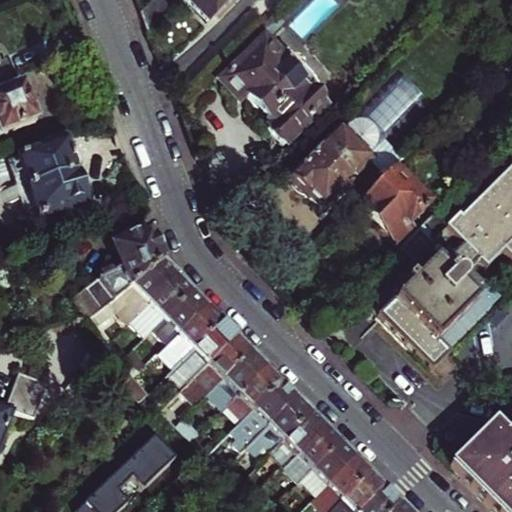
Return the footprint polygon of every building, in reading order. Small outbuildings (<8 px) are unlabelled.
[(157,0),(150,0),(138,12),(146,33),(168,11),(157,0)] [(227,0),(184,0),(206,22),(227,0)] [(241,93),(247,99),(245,101),(264,119),(265,118),(271,123),(265,129),(281,145),(323,102),(307,87),(304,89),(275,59),(277,57),(261,41),(219,84),(235,99),(241,93)] [(362,113),(349,126),(351,125),(354,124),(356,124),(359,124),(361,124),(363,125),(366,126),(368,127),(370,128),(371,130),(373,132),(374,134),(375,137),(375,139),(375,142),(375,144),(375,146),(374,149),(372,151),(386,137),(384,135),(417,104),(420,97),(421,91),(419,84),(413,80),(404,78),(396,81),(364,115),(362,113)] [(3,93),(0,86),(0,135),(26,125),(12,90),(3,93)] [(338,132),(289,183),(304,197),(306,195),(319,209),(343,185),(340,182),(348,174),(351,177),(367,161),(365,159),(370,154),(371,153),(372,151),(374,149),(375,146),(375,144),(375,142),(375,139),(375,137),(374,134),(373,132),(371,130),(370,128),(368,127),(366,126),(363,125),(361,124),(359,124),(356,124),(354,124),(351,125),(349,126),(347,128),(345,129),(340,134),(338,132)] [(56,147),(12,165),(42,240),(87,222),(56,147)] [(349,212),(393,257),(400,250),(414,237),(406,229),(423,213),(386,174),(349,212)] [(511,511),(511,174),(464,222),(460,218),(437,240),(430,233),(445,219),(439,212),(414,237),(400,250),(413,264),(367,308),(430,374),(449,356),(447,354),(497,305),(476,284),(504,256),(511,264),(511,424),(493,425),(448,468),(492,511),(511,511)] [(81,293),(97,313),(160,264),(147,231),(109,248),(117,270),(110,273),(107,272),(98,276),(98,279),(81,293)] [(160,264),(97,313),(89,320),(98,329),(113,313),(126,326),(128,325),(135,317),(174,278),(160,264)] [(174,278),(135,317),(150,332),(189,294),(174,278)] [(150,332),(165,348),(204,309),(189,294),(150,332)] [(171,372),(191,353),(220,324),(204,309),(165,348),(155,358),(171,373),(171,372)] [(150,332),(135,317),(128,325),(143,340),(150,332)] [(220,324),(191,353),(206,367),(235,340),(220,324)] [(235,340),(206,367),(221,382),(249,354),(235,340)] [(191,353),(171,372),(186,387),(206,367),(191,353)] [(221,382),(236,398),(265,370),(249,354),(221,382)] [(199,404),(202,401),(221,382),(206,367),(186,387),(184,388),(199,404)] [(236,398),(250,412),(278,384),(265,370),(236,398)] [(3,413),(0,411),(0,443),(11,416),(30,423),(44,389),(16,378),(3,413)] [(221,382),(202,401),(217,417),(222,412),(236,398),(221,382)] [(278,384),(250,412),(265,427),(293,399),(278,384)] [(222,412),(236,426),(250,412),(236,398),(222,412)] [(293,399),(265,427),(280,442),(308,414),(293,399)] [(187,416),(195,407),(192,404),(183,413),(187,416)] [(246,446),(251,441),(265,427),(250,412),(236,426),(243,433),(239,438),(246,446)] [(308,414),(280,442),(269,453),(284,468),(295,458),(323,430),(308,414)] [(280,442),(265,427),(251,441),(260,451),(263,448),(269,453),(280,442)] [(323,430),(295,458),(310,473),(339,445),(323,430)] [(339,445),(310,473),(324,488),(353,460),(339,445)] [(269,453),(263,448),(260,451),(253,458),(258,463),(269,453)] [(300,483),(310,473),(295,458),(284,468),(299,484),(300,483)] [(353,460),(324,488),(339,503),(368,475),(353,460)] [(310,473),(300,483),(314,498),(324,488),(310,473)] [(368,475),(339,503),(348,511),(359,511),(383,490),(368,475)] [(314,498),(309,503),(318,511),(329,511),(339,503),(324,488),(314,498)] [(383,490),(359,511),(392,511),(399,506),(383,490)] [(348,511),(339,503),(329,511),(348,511)]
